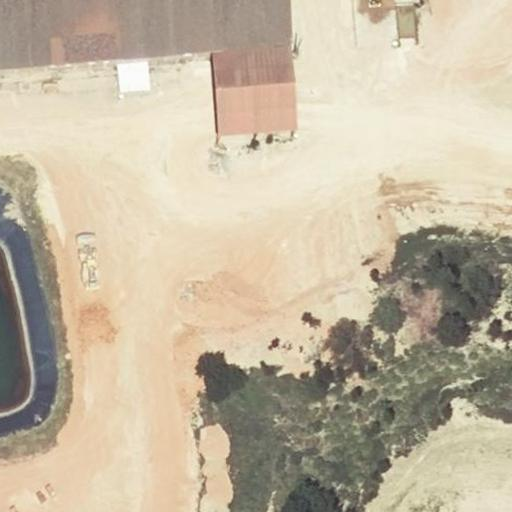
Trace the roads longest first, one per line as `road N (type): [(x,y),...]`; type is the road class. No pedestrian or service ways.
road 1 (track): [(0,128),(104,145),(136,160),(210,221),(241,227),(288,214),(323,197),(368,153),(375,132),(365,0)]
road 2 (track): [(136,160),(150,382),(145,511)]
road 3 (track): [(368,153),(511,196)]
